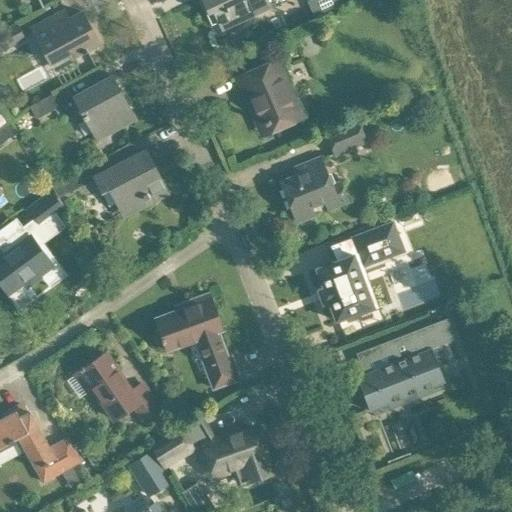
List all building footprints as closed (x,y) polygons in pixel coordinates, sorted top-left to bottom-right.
[(201,0),(209,15),(213,13),(221,31),(272,8),(268,0),(201,0)] [(309,0),(316,13),(344,0),(309,0)] [(61,23),(56,15),(32,28),(50,61),(69,51),(72,57),(82,51),(83,53),(87,51),(86,49),(98,42),(82,12),(61,23)] [(15,24),(0,32),(0,52),(24,38),(15,24)] [(241,30),(231,35),(237,48),(247,43),(241,30)] [(225,38),(217,42),(225,59),(233,55),(225,38)] [(278,59),(255,69),(237,77),(258,125),(264,122),(268,130),(297,117),(280,79),(285,77),(278,59)] [(111,76),(93,86),(74,96),(93,131),(115,119),(119,126),(134,118),(111,76)] [(37,115),(56,109),(52,97),(34,103),(37,115)] [(336,154),(366,141),(357,119),(326,132),(336,154)] [(7,122),(0,127),(0,145),(15,134),(7,122)] [(95,176),(96,178),(103,191),(110,188),(119,205),(141,193),(144,199),(146,198),(149,202),(167,193),(145,150),(95,176)] [(331,185),(320,157),(297,166),(300,174),(281,181),(292,209),(307,204),(308,207),(324,201),(327,209),(347,202),(339,182),(331,185)] [(76,172),(51,185),(58,198),(83,185),(76,172)] [(14,247),(0,257),(0,281),(20,309),(36,297),(37,296),(29,285),(58,263),(42,241),(65,225),(57,214),(64,209),(51,191),(27,209),(34,217),(6,237),(14,247)] [(335,260),(315,268),(322,287),(317,289),(322,303),(328,301),(335,320),(357,312),(373,306),(358,268),(364,265),(383,258),(378,245),(398,237),(392,221),(351,237),(357,252),(335,260)] [(82,254),(88,262),(96,256),(90,249),(82,254)] [(160,337),(162,342),(164,341),(168,351),(196,340),(214,387),(239,378),(231,355),(227,357),(218,331),(222,330),(208,293),(186,301),(188,306),(156,318),(163,337),(160,337)] [(389,363),(356,376),(369,411),(445,382),(431,347),(443,343),(435,322),(382,343),(389,363)] [(75,373),(87,390),(88,392),(94,388),(114,419),(134,405),(144,420),(160,409),(143,383),(131,391),(105,353),(84,367),(82,365),(79,368),(80,370),(75,373)] [(0,446),(18,437),(42,483),(61,473),(68,486),(88,475),(81,462),(71,467),(60,447),(51,452),(29,411),(28,411),(25,405),(0,419),(0,446)] [(187,423),(150,446),(163,468),(200,446),(204,444),(208,455),(214,474),(233,467),(239,483),(273,471),(268,457),(270,457),(268,452),(266,453),(257,427),(229,436),(228,434),(214,439),(200,416),(187,423)] [(149,495),(170,481),(152,453),(131,466),(149,495)] [(196,480),(182,489),(195,511),(206,511),(213,508),(196,480)] [(141,511),(160,511),(155,503),(141,511)]
